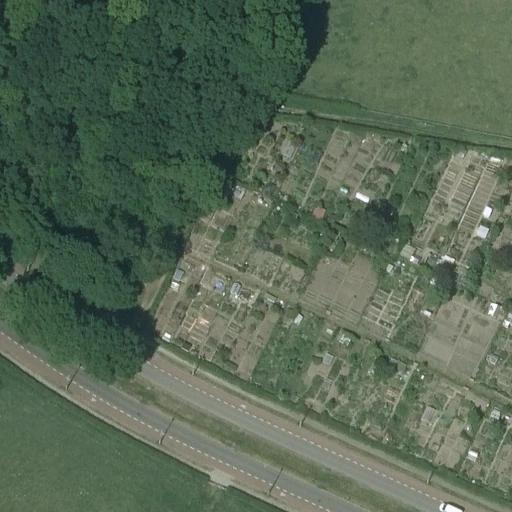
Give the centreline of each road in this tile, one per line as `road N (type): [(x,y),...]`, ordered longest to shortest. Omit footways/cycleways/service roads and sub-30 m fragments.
road 1 (tertiary): [(450,511),(170,385),(0,273)]
road 2 (tertiary): [(0,328),(149,423),(335,511)]
